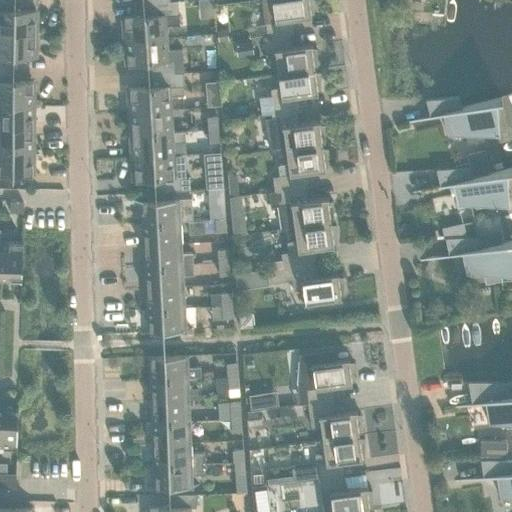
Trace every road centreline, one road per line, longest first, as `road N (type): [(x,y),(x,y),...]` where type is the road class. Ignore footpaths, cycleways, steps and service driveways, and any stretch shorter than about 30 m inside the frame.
road 1 (residential): [(421,511),(354,0)]
road 2 (residential): [(89,511),(75,0)]
